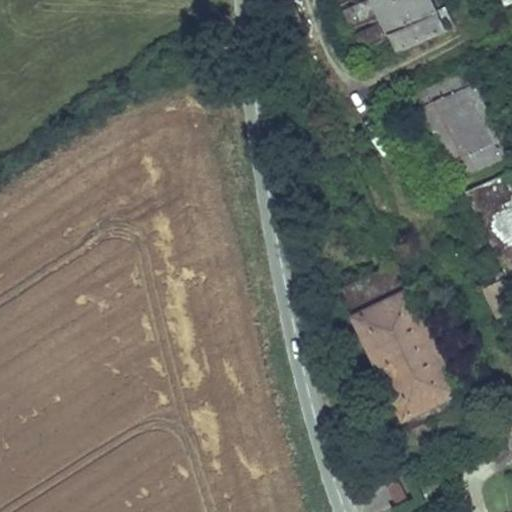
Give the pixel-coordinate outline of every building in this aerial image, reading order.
[(446,32),(430,0),(336,0),(339,6),(352,0),(369,0),(341,12),(344,18),(349,30),(379,17),(383,23),(352,37),(360,53),(390,38),(398,54),(446,32)] [(272,39),(304,26),(297,8),(265,21),(272,39)] [(510,154),(488,113),(468,74),(416,95),(458,178),(510,154)] [(307,105),(302,94),(280,105),(284,115),(307,105)] [(511,273),(511,171),(466,192),(467,194),(506,276),(511,273)] [(458,394),(408,292),(414,289),(399,259),(341,288),(354,318),(404,420),(409,431),(463,405),(458,394)] [(480,290),(494,318),(510,310),(497,283),(480,290)] [(408,494),(404,485),(397,489),(401,497),(408,494)]
